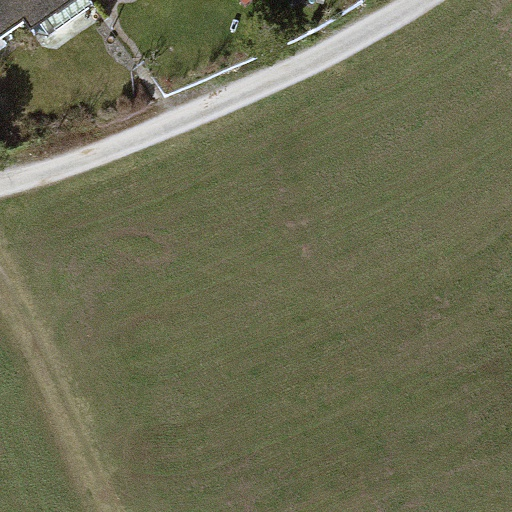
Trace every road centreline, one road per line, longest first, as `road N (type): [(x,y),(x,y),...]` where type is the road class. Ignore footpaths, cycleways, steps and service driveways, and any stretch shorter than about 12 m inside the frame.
road 1 (track): [(418,0),(250,89),(0,182)]
road 2 (track): [(0,280),(109,511)]
